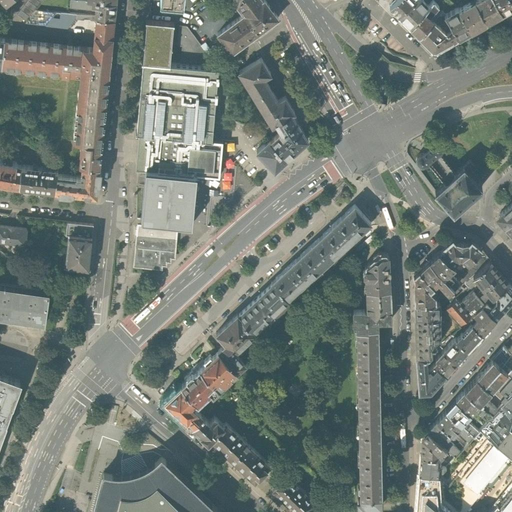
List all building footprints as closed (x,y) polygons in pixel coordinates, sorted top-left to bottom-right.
[(28,0),(17,16),(26,22),(42,0),(28,0)] [(115,2),(93,0),(69,0),(69,6),(91,8),(92,5),(96,5),(94,16),(96,16),(114,18),(115,2)] [(242,0),(236,5),(243,14),(257,33),(266,27),(278,18),(264,0),(242,0)] [(412,0),(395,0),(389,6),(398,14),(412,0)] [(412,0),(398,14),(404,21),(407,24),(410,27),(428,5),(426,3),(422,0),(412,0)] [(432,0),(428,5),(410,27),(413,30),(419,35),(433,19),(429,16),(438,6),(432,0)] [(475,0),(474,0),(472,0),(459,9),(470,29),(474,27),(486,20),(475,0)] [(496,14),(501,11),(494,0),(474,0),(475,0),(486,20),(496,14)] [(511,4),(511,1),(511,0),(494,0),(501,11),(504,9),(511,4)] [(463,33),(470,29),(459,9),(457,6),(444,14),(447,17),(452,26),(458,36),(463,33)] [(241,45),(257,33),(243,14),(217,33),(232,52),(241,45)] [(94,40),(93,48),(111,50),(112,42),(114,18),(96,16),(96,21),(94,40)] [(433,19),(419,35),(425,41),(433,50),(439,47),(458,36),(452,26),(445,30),(433,19)] [(144,44),(142,62),(169,65),(173,23),(146,21),(144,44)] [(187,27),(178,26),(177,45),(182,45),(181,61),(201,62),(201,45),(187,27)] [(111,50),(93,48),(74,46),(5,39),(2,67),(80,75),(73,141),(81,141),(79,159),(80,159),(79,165),(82,165),(99,167),(101,148),(111,50)] [(261,58),(239,71),(272,125),(276,122),(292,113),(295,111),(285,96),(278,100),(272,90),(264,77),(270,73),(261,58)] [(178,222),(191,224),(195,187),(196,175),(219,177),(220,157),(222,140),(212,138),(218,69),(169,65),(142,62),(136,134),(138,134),(135,170),(145,171),(144,181),(140,219),(178,222)] [(292,113),(276,122),(281,131),(270,141),(286,158),(300,146),(308,138),(292,113)] [(279,165),(286,158),(270,141),(268,140),(257,151),(266,161),(274,169),(279,165)] [(443,184),(435,191),(448,206),(450,209),(453,212),(454,212),(454,211),(462,204),(468,199),(474,194),(482,187),(478,183),(482,179),(489,171),(487,169),(481,174),(470,161),(464,166),(463,165),(455,173),(439,153),(440,152),(441,152),(442,151),(443,150),(443,149),(443,148),(443,147),(443,146),(443,145),(443,144),(442,143),(441,142),(440,142),(440,141),(438,141),(436,141),(435,141),(434,142),(433,143),(432,143),(431,144),(431,146),(431,147),(427,151),(423,154),(422,154),(421,154),(420,154),(419,155),(418,156),(417,156),(416,157),(416,158),(416,160),(416,161),(416,162),(416,163),(417,164),(418,165),(419,165),(420,166),(421,166),(422,166),(423,166),(424,166),(425,166),(426,165),(427,164),(443,184)] [(0,183),(3,184),(20,186),(22,165),(16,165),(16,163),(0,160),(0,183)] [(58,169),(22,165),(20,186),(56,190),(57,174),(58,169)] [(76,176),(57,174),(56,190),(75,192),(96,195),(99,167),(82,165),(81,176),(76,175),(76,176)] [(349,243),(348,242),(352,239),(352,238),(354,240),(359,236),(357,234),(370,222),(354,205),(344,214),(336,222),(332,226),(326,232),(315,241),(305,251),(293,262),(282,272),(271,282),(272,283),(287,298),(302,284),(303,285),(309,279),(332,259),(349,243)] [(505,226),(511,219),(511,214),(505,207),(501,211),(501,216),(501,222),(505,226)] [(92,237),(93,225),(67,222),(66,235),(69,235),(67,259),(69,259),(68,265),(89,267),(90,253),(92,239),(92,237)] [(153,224),(137,223),(133,266),(153,268),(155,268),(162,269),(162,265),(166,265),(166,262),(168,262),(171,262),(171,258),(175,258),(176,251),(177,240),(178,225),(153,224)] [(27,229),(0,225),(0,241),(25,244),(27,229)] [(56,237),(48,233),(42,245),(50,248),(56,237)] [(370,236),(354,251),(357,254),(373,239),(370,236)] [(454,266),(458,269),(466,265),(468,264),(471,260),(481,249),(471,241),(468,243),(462,243),(454,242),(452,240),(438,252),(454,266)] [(466,265),(458,269),(456,271),(466,282),(473,275),(490,260),(485,254),(481,249),(471,260),(468,264),(466,265)] [(368,283),(369,291),(390,290),(389,272),(389,256),(385,252),(381,252),(376,256),(373,257),(365,265),(365,269),(366,269),(366,277),(365,277),(365,283),(368,283)] [(438,252),(429,261),(454,288),(457,285),(459,283),(448,271),(454,266),(438,252)] [(499,271),(490,260),(473,275),(485,289),(486,288),(486,289),(493,295),(494,294),(494,295),(508,282),(499,271)] [(454,288),(429,261),(419,269),(433,285),(437,281),(448,293),(454,288)] [(20,272),(0,269),(0,276),(19,280),(20,272)] [(433,285),(419,269),(416,272),(413,275),(414,302),(435,301),(434,294),(429,288),(433,285)] [(487,311),(495,318),(511,298),(511,286),(508,282),(494,295),(494,294),(493,295),(491,297),(496,298),(495,302),(492,305),(487,311)] [(288,300),(287,298),(272,283),(258,296),(238,315),(254,332),(288,300)] [(0,284),(0,317),(19,320),(44,323),(49,292),(0,284)] [(486,289),(478,297),(484,303),(487,300),(491,297),(493,295),(486,289)] [(390,290),(369,291),(366,291),(367,311),(364,311),(364,310),(353,311),(354,324),(356,324),(356,329),(357,329),(377,328),(377,321),(390,320),(391,308),(390,290)] [(470,315),(469,316),(471,317),(475,314),(474,313),(481,306),(484,303),(478,297),(472,291),(459,303),(470,315)] [(451,303),(455,298),(451,293),(446,297),(451,303)] [(470,315),(459,303),(455,298),(451,303),(447,307),(461,323),(469,316),(470,315)] [(487,300),(484,303),(481,306),(487,311),(492,305),(487,300)] [(440,314),(439,301),(435,301),(414,302),(415,310),(415,317),(439,316),(439,315),(440,314)] [(481,333),(495,318),(487,311),(481,306),(474,313),(475,314),(477,316),(477,319),(472,325),(481,333)] [(221,346),(217,350),(235,369),(236,371),(245,363),(234,351),(254,332),(238,315),(236,313),(216,333),(225,343),(221,346)] [(440,340),(440,314),(439,315),(439,316),(415,317),(416,336),(416,357),(426,357),(431,353),(430,346),(436,346),(436,340),(440,340)] [(481,333),(472,325),(472,324),(463,334),(462,333),(456,339),(467,349),(481,333)] [(357,329),(358,358),(378,357),(377,344),(377,328),(357,329)] [(456,339),(454,337),(443,350),(456,361),(467,349),(456,339)] [(511,352),(504,346),(492,359),(511,376),(511,352)] [(199,367),(218,388),(231,376),(230,374),(235,369),(217,350),(212,355),(210,353),(207,356),(203,359),(205,362),(199,367)] [(456,361),(443,350),(435,359),(436,360),(434,363),(445,373),(456,361)] [(358,358),(358,386),(378,385),(378,376),(378,357),(358,358)] [(426,357),(416,357),(417,361),(419,391),(430,390),(445,373),(434,363),(429,369),(426,369),(426,363),(428,363),(428,358),(426,357)] [(476,376),(491,390),(499,398),(511,383),(511,376),(492,359),(476,376)] [(186,379),(180,384),(196,401),(197,402),(209,390),(212,393),(218,388),(199,367),(193,372),(191,370),(187,374),(184,377),(186,379)] [(0,441),(22,380),(0,372),(0,441)] [(485,401),(483,398),(491,390),(476,376),(464,389),(492,415),(497,409),(487,399),(485,401)] [(511,383),(499,398),(504,402),(511,393),(511,383)] [(192,404),(196,401),(180,384),(176,389),(173,387),(167,394),(168,396),(164,400),(191,426),(202,415),(192,404)] [(358,386),(359,414),(379,414),(379,400),(378,385),(358,386)] [(487,420),(492,415),(464,389),(455,400),(470,413),(474,409),(482,416),(487,420)] [(511,432),(503,425),(511,415),(511,393),(504,402),(497,409),(492,415),(487,420),(483,425),(479,429),(488,436),(489,437),(510,454),(511,455),(511,432)] [(455,400),(446,410),(473,435),(478,430),(466,418),(470,413),(455,400)] [(469,441),(473,435),(446,410),(436,420),(451,434),(456,429),(469,441)] [(359,414),(359,443),(379,442),(379,428),(379,414),(359,414)] [(208,442),(210,439),(223,425),(214,416),(209,421),(202,415),(191,426),(200,434),(208,442)] [(487,420),(482,416),(478,420),(483,425),(487,420)] [(455,456),(464,445),(460,441),(456,446),(447,439),(451,434),(436,420),(427,431),(447,448),(452,453),(455,456)] [(223,425),(210,439),(230,457),(254,480),(258,477),(267,468),(266,468),(269,464),(225,423),(223,425)] [(421,455),(440,456),(447,448),(427,431),(421,437),(421,455)] [(444,482),(440,488),(441,500),(459,511),(462,511),(469,505),(490,479),(497,471),(503,462),(510,454),(489,437),(488,436),(444,482)] [(359,443),(360,472),(380,471),(380,457),(379,442),(359,443)] [(223,511),(208,498),(195,486),(162,454),(161,453),(157,457),(153,461),(148,464),(144,466),(141,468),(138,469),(133,471),(129,472),(125,473),(117,473),(110,472),(102,471),(95,497),(90,511),(223,511)] [(455,456),(452,453),(446,460),(449,462),(455,456)] [(449,462),(446,460),(445,461),(440,460),(440,456),(421,455),(420,455),(418,472),(438,473),(449,462)] [(380,489),(380,471),(360,472),(360,500),(357,501),(357,510),(367,510),(367,507),(381,506),(380,489)] [(440,488),(444,482),(439,477),(438,473),(418,472),(415,511),(459,511),(441,500),(440,488)] [(284,502),(295,511),(304,511),(311,505),(314,502),(286,475),(283,479),(282,478),(275,486),(275,487),(272,490),(284,502)] [(511,511),(511,484),(489,511),(511,511)]
